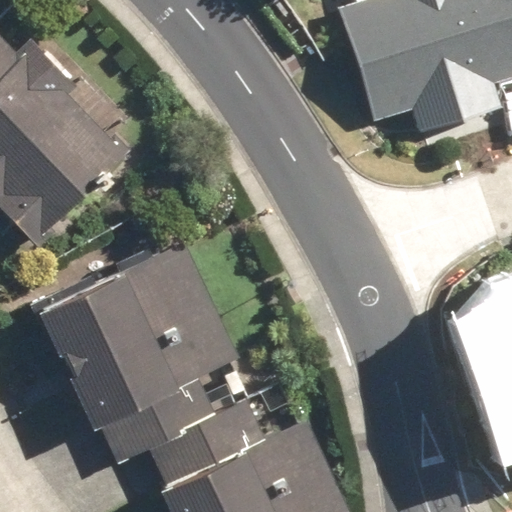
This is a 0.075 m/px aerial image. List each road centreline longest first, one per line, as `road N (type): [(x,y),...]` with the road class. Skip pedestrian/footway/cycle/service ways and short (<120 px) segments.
road 1 (residential): [(180,0),(247,77),(357,245)]
road 2 (residential): [(357,245),(429,511)]
road 3 (residential): [(511,202),(357,245)]
